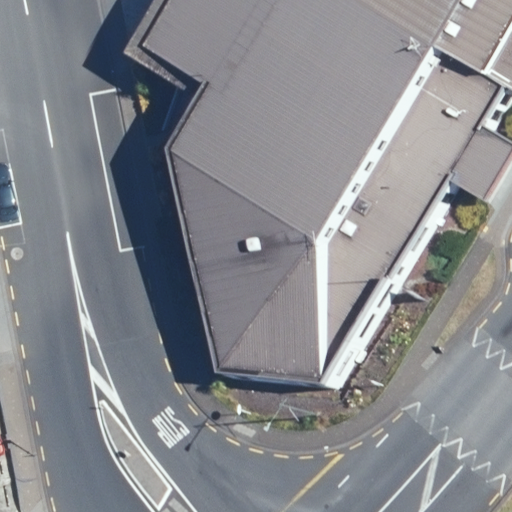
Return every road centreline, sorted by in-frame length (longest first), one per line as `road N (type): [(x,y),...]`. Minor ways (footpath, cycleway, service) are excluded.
road 1 (secondary): [(180,511),(123,443),(107,408),(22,0)]
road 2 (residential): [(401,511),(511,381)]
